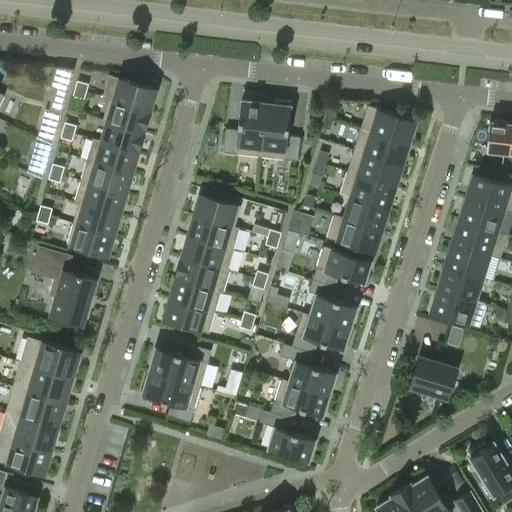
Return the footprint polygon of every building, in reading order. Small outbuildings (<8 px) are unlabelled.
[(102,96),(150,110),(156,88),(109,74),(102,96)] [(75,88),(86,91),(89,84),(77,80),(75,88)] [(49,109),(61,113),(64,104),(68,90),(55,86),(49,109)] [(84,99),(86,91),(75,88),(72,96),(84,99)] [(109,98),(103,119),(143,130),(150,110),(102,96),(102,97),(109,98)] [(275,103),(266,102),(260,156),(297,160),(300,136),(288,135),(291,105),(290,105),(291,100),(275,98),(275,103)] [(223,151),(260,156),(266,102),(242,99),(238,129),(226,128),(223,151)] [(360,127),(408,142),(415,119),(368,104),(360,127)] [(323,117),(333,120),(336,110),(326,107),(323,117)] [(330,130),(333,120),(323,117),(320,127),(330,130)] [(93,137),(93,138),(137,151),(143,130),(103,119),(108,121),(102,140),(93,137)] [(486,150),(511,153),(511,123),(490,120),(486,150)] [(63,129),(74,133),(76,125),(65,122),(63,129)] [(360,127),(354,149),(401,164),(408,142),(360,127)] [(72,140),(74,133),(63,129),(60,137),(72,140)] [(93,138),(87,159),(131,172),(137,151),(93,138)] [(316,161),(326,164),(329,152),(320,149),(316,161)] [(354,149),(347,170),(395,185),(401,164),(354,149)] [(31,159),(27,171),(42,177),(46,165),(31,159)] [(87,159),(80,179),(125,193),(131,172),(87,159)] [(322,175),(326,164),(316,161),(313,172),(322,175)] [(50,171),(62,174),(64,166),(53,163),(50,171)] [(347,170),(340,192),(388,207),(395,185),(347,170)] [(60,182),(62,174),(50,171),(48,178),(60,182)] [(467,196),(511,210),(511,184),(474,173),(467,196)] [(80,179),(74,200),(119,213),(125,193),(80,179)] [(333,213),(333,214),(381,229),(388,207),(340,192),(340,193),(351,196),(345,217),(333,213)] [(194,215),(239,228),(239,227),(235,226),(241,205),(201,193),(194,215)] [(302,205),(312,208),(316,196),(306,193),(302,205)] [(511,210),(467,196),(460,219),(507,234),(508,234),(496,230),(503,208),(511,211),(511,210)] [(79,202),(73,222),(113,234),(119,213),(74,200),(74,201),(79,202)] [(38,212),(50,216),(52,208),(41,204),(38,212)] [(48,223),(50,216),(38,212),(36,220),(48,223)] [(374,252),(381,229),(333,214),(326,237),(374,252)] [(194,215),(188,235),(233,248),(239,228),(194,215)] [(292,218),(288,229),(298,232),(301,221),(292,218)] [(460,219),(453,242),(500,257),(507,234),(460,219)] [(107,256),(113,234),(73,222),(67,244),(107,256)] [(254,224),(252,231),(268,236),(270,229),(254,224)] [(268,236),(279,240),(281,233),(270,229),(268,236)] [(276,267),(288,271),(299,233),(288,230),(276,267)] [(188,235),(182,256),(229,270),(230,269),(227,269),(233,248),(188,235)] [(268,236),(265,243),(276,247),(279,240),(268,236)] [(453,242),(445,265),(482,277),(489,254),(500,258),(500,257),(453,242)] [(88,309),(89,309),(93,295),(92,294),(96,278),(65,269),(69,254),(39,245),(32,270),(55,277),(50,293),(56,295),(50,314),(83,324),(88,309)] [(323,245),(313,279),(335,286),(339,274),(364,282),(371,260),(323,245)] [(182,256),(176,277),(223,291),(229,270),(182,256)] [(445,265),(438,288),(486,303),(486,302),(475,299),(482,277),(445,265)] [(254,277),(266,280),(268,273),(257,270),(254,277)] [(176,277),(170,298),(215,311),(221,291),(223,291),(176,277)] [(263,289),(266,280),(254,277),(252,285),(263,289)] [(335,286),(313,279),(309,291),(316,294),(310,313),(302,311),(302,312),(350,327),(357,305),(332,298),(335,286)] [(479,327),(486,303),(438,288),(431,312),(479,327)] [(209,332),(215,311),(170,298),(164,319),(209,332)] [(241,318),(253,322),(255,314),(244,311),(241,318)] [(284,342),(284,343),(315,352),(318,341),(343,348),(350,327),(302,312),(292,345),(284,342)] [(251,330),(253,322),(241,318),(239,326),(251,330)] [(452,325),(447,342),(459,346),(464,328),(452,325)] [(20,361),(72,376),(79,351),(27,336),(20,361)] [(149,370),(201,385),(201,384),(193,382),(200,360),(207,363),(211,349),(188,343),(185,354),(156,346),(149,370)] [(282,377),(281,378),(329,393),(336,372),(311,364),(315,352),(284,343),(280,355),(295,360),(289,380),(282,377)] [(457,367),(419,355),(410,386),(448,398),(457,367)] [(20,361),(13,385),(65,400),(72,376),(20,361)] [(190,421),(201,385),(149,370),(142,394),(171,402),(167,414),(190,421)] [(263,409),(294,419),(298,407),(323,415),(329,393),(281,378),(271,411),(263,409)] [(13,385),(6,409),(58,424),(65,400),(13,385)] [(236,402),(233,413),(245,416),(249,405),(236,402)] [(6,409),(0,429),(0,433),(51,449),(58,424),(6,409)] [(290,430),(294,419),(263,409),(259,421),(275,426),(268,448),(308,460),(315,438),(290,430)] [(0,461),(43,474),(51,449),(0,433),(0,461)] [(511,468),(511,469),(493,441),(487,445),(485,441),(468,451),(470,455),(469,455),(486,482),(482,485),(489,497),(493,494),(500,505),(511,497),(511,468)] [(400,488),(415,511),(450,511),(427,474),(412,483),(411,482),(400,488)] [(32,511),(37,495),(6,487),(0,507),(0,511),(32,511)] [(415,511),(400,488),(390,494),(391,496),(376,505),(379,511),(415,511)] [(462,511),(483,511),(470,491),(455,500),(462,511)] [(293,511),(291,503),(283,506),(284,508),(270,511),(293,511)]
